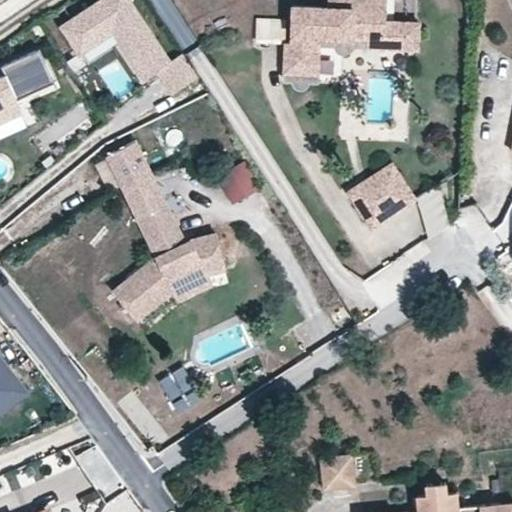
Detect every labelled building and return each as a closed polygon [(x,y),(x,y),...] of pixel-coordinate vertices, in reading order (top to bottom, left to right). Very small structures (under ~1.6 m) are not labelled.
[(170,61),(131,0),(96,0),(62,22),(81,52),(114,31),(120,42),(144,77),(153,71),(167,93),(196,74),(183,53),(170,61)] [(382,0),(323,0),(323,3),(289,2),(287,39),(282,39),(281,68),(314,69),(315,41),(315,32),(381,35),(382,17),(382,0)] [(415,18),(382,17),(381,35),(315,32),(315,41),(330,41),(331,45),(333,48),(335,49),(339,50),(344,49),(346,47),(348,42),(414,44),(415,18)] [(120,42),(114,31),(81,52),(88,63),(120,42)] [(0,120),(24,110),(18,97),(56,81),(41,47),(3,64),(7,73),(0,75),(0,120)] [(314,69),(281,68),(280,77),(290,77),(291,80),(293,83),(297,84),(301,82),(303,80),(304,78),(313,78),(314,69)] [(154,178),(135,142),(108,157),(126,193),(154,178)] [(246,159),(217,172),(230,200),(259,188),(246,159)] [(411,196),(388,161),(345,189),(367,225),(411,196)] [(169,205),(154,178),(126,193),(141,220),(169,205)] [(430,232),(455,223),(440,183),(415,192),(430,232)] [(186,248),(181,239),(186,237),(169,205),(141,220),(163,260),(120,296),(144,324),(178,295),(208,277),(229,272),(220,236),(196,243),(190,246),(186,248)] [(190,246),(186,237),(181,239),(186,248),(190,246)] [(88,349),(97,384),(121,378),(112,343),(88,349)] [(0,358),(0,409),(24,391),(0,358)] [(351,451),(323,455),(328,487),(356,484),(351,451)] [(420,505),(379,510),(379,511),(511,511),(506,511),(502,511),(501,497),(458,501),(457,489),(445,491),(444,481),(429,482),(430,492),(419,493),(420,505)] [(511,495),(501,497),(502,511),(506,511),(511,511),(511,495)]
